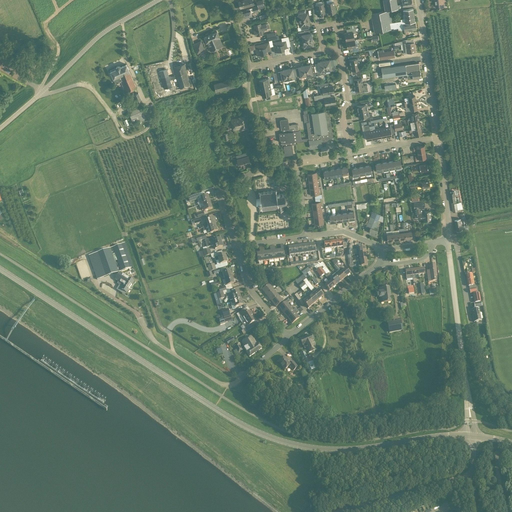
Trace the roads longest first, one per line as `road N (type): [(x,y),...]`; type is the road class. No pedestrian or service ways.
road 1 (primary): [(471,435),(339,450),(278,440),(224,415),(0,269)]
road 2 (residential): [(236,247),(248,286),(290,336),(382,264)]
road 3 (unclassified): [(0,126),(108,26),(156,0)]
road 4 (unclassified): [(471,435),(447,239)]
road 5 (unclassified): [(511,406),(485,376),(455,240),(447,239)]
road 6 (unclassified): [(437,137),(418,0)]
road 7 (residential): [(223,188),(199,107),(248,91)]
road 8 (unclassified): [(346,511),(474,475)]
